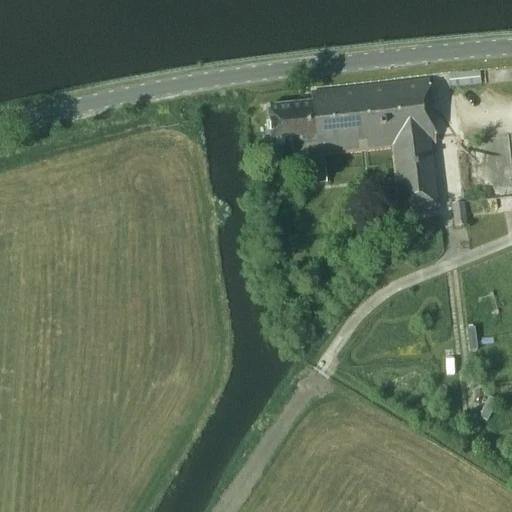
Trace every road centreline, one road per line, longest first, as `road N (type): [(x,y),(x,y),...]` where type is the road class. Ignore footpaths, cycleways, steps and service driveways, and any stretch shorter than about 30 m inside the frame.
road 1 (tertiary): [(511,45),(252,72)]
road 2 (tertiary): [(0,124),(252,72)]
